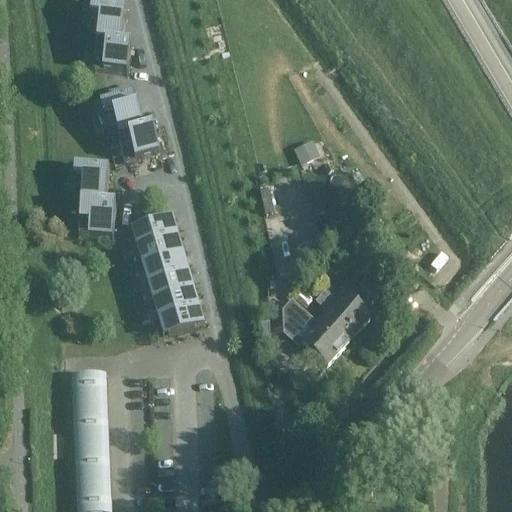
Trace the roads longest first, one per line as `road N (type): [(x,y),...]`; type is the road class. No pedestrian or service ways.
road 1 (tertiary): [(299,511),(421,369)]
road 2 (unclassified): [(421,369),(432,402),(441,511)]
road 3 (tertiary): [(421,369),(511,276)]
